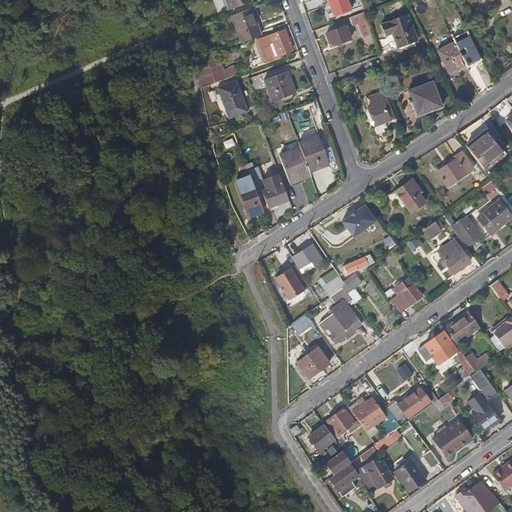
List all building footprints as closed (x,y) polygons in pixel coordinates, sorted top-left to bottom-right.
[(231,15),(226,0),(222,2),(227,16),(231,15)] [(254,7),(251,0),(226,0),(231,15),(232,15),(249,9),(254,7)] [(351,11),(347,0),(326,0),(332,13),(341,9),(343,14),(351,11)] [(256,27),(249,9),(232,15),(241,41),(261,35),(258,26),(256,27)] [(343,14),(341,9),(332,13),(334,17),(343,14)] [(375,42),(366,19),(364,12),(349,18),(352,27),(358,25),(366,46),(375,42)] [(417,41),(407,15),(388,22),(387,23),(380,26),(384,37),(392,34),(398,48),(417,41)] [(205,36),(201,25),(185,31),(188,42),(205,36)] [(350,40),(346,27),(326,35),(331,47),(350,40)] [(292,50),(284,31),(258,41),(265,61),(292,50)] [(466,65),(454,43),(437,51),(448,73),(466,65)] [(192,59),(199,85),(236,74),(234,65),(221,69),(216,52),(192,59)] [(486,70),(480,57),(472,61),(478,73),(486,70)] [(295,92),(286,70),(262,80),(270,102),(295,92)] [(247,110),(235,81),(216,88),(228,118),(247,110)] [(443,107),(433,82),(408,92),(410,100),(408,101),(410,105),(412,104),(417,117),(443,107)] [(393,118),(383,92),(363,100),(366,108),(373,126),(374,126),(381,123),(385,121),(393,118)] [(373,126),(366,108),(365,113),(364,113),(369,125),(373,126)] [(389,144),(383,128),(381,123),(374,126),(373,126),(374,128),(381,147),(389,144)] [(504,154),(487,130),(471,142),(466,145),(483,168),(484,169),(504,154)] [(329,164),(318,136),(297,143),(299,148),(308,172),(329,164)] [(233,138),(224,141),(226,148),(236,145),(233,138)] [(327,147),(331,162),(336,160),(332,146),(327,147)] [(308,172),(299,148),(278,155),(289,184),(310,176),(308,172)] [(468,173),(458,159),(437,172),(447,187),(468,173)] [(271,162),(258,167),(262,179),(275,174),(271,162)] [(249,175),(246,167),(241,169),(244,177),(249,175)] [(493,182),(484,169),(483,168),(473,175),(482,189),(493,182)] [(262,211),(253,185),(250,176),(249,175),(244,177),(237,180),(242,192),(240,192),(248,216),(262,211)] [(426,203),(411,181),(396,191),(392,193),(388,193),(394,201),(397,199),(403,208),(406,206),(412,213),(426,203)] [(486,194),(496,186),(493,182),(482,189),(486,194)] [(288,199),(281,183),(261,190),(268,207),(288,199)] [(511,224),(511,215),(502,203),(485,216),(492,225),(500,235),(511,224)] [(377,222),(366,206),(342,222),(353,238),(377,222)] [(492,225),(485,216),(479,221),(486,230),(492,225)] [(432,234),(439,228),(435,223),(423,232),(429,240),(434,237),(432,234)] [(466,247),(481,236),(474,226),(466,231),(462,226),(454,231),(462,243),(466,247)] [(415,238),(408,243),(413,251),(421,245),(415,238)] [(469,262),(474,258),(466,247),(462,243),(453,249),(449,252),(451,255),(437,265),(447,280),(470,263),(469,262)] [(321,259),(312,244),(292,256),(297,265),(299,268),(310,261),(312,265),(321,259)] [(347,273),(368,265),(365,257),(344,265),(347,273)] [(301,271),(312,265),(310,261),(299,268),(301,271)] [(311,287),(301,271),(299,268),(297,265),(275,278),(289,300),(311,287)] [(347,294),(362,283),(359,278),(357,278),(355,275),(349,279),(351,282),(346,286),(343,289),(347,294)] [(343,289),(346,286),(340,277),(324,288),(330,297),(343,289)] [(499,279),(491,284),(503,301),(511,295),(499,279)] [(422,298),(413,285),(395,298),(404,311),(422,298)] [(404,311),(395,298),(390,302),(399,314),(404,311)] [(349,306),(344,299),(330,309),(333,313),(341,307),(344,310),(349,306)] [(362,323),(349,306),(344,310),(341,307),(333,313),(320,323),(334,343),(345,336),(353,330),(362,323)] [(314,325),(306,314),(299,320),(306,330),(314,325)] [(463,330),(474,323),(468,314),(446,329),(455,342),(466,335),(463,330)] [(511,317),(493,332),(505,349),(511,343),(511,317)] [(347,338),(355,332),(353,330),(345,336),(347,338)] [(430,354),(449,340),(443,332),(418,349),(426,361),(432,357),(430,354)] [(329,364),(317,348),(297,362),(308,378),(329,364)] [(472,369),(460,352),(454,355),(469,376),(474,372),(472,369)] [(481,370),(483,368),(480,363),(472,369),(474,372),(475,373),(481,370)] [(405,364),(397,371),(404,381),(413,375),(405,364)] [(407,420),(430,404),(419,389),(397,406),(404,415),(407,420)] [(437,409),(452,399),(448,393),(437,401),(433,404),(437,409)] [(395,422),(387,410),(382,413),(371,398),(351,412),(357,421),(361,425),(366,431),(385,417),(387,420),(381,424),(387,432),(389,436),(399,428),(395,422)] [(404,415),(397,406),(396,404),(387,410),(395,422),(404,415)] [(499,421),(487,404),(472,415),(483,432),(499,421)] [(357,421),(351,412),(347,407),(326,421),(337,435),(348,427),(357,421)] [(458,450),(473,438),(459,419),(432,439),(443,456),(456,447),(458,450)] [(352,432),(361,425),(357,421),(348,427),(352,432)] [(334,440),(323,426),(308,437),(319,452),(334,440)] [(376,445),(389,436),(387,432),(374,442),(376,445)] [(378,452),(398,438),(394,433),(374,447),(378,452)] [(364,453),(355,441),(344,449),(353,461),(359,457),(364,453)] [(362,462),(376,452),(373,447),(364,453),(359,457),(362,462)] [(439,464),(430,451),(423,456),(433,468),(439,464)] [(392,478),(382,462),(380,463),(377,458),(364,466),(377,488),(383,485),(385,488),(391,484),(388,481),(392,478)] [(337,472),(349,464),(345,459),(334,467),(337,472)] [(425,480),(412,462),(401,470),(402,473),(396,476),(408,492),(425,480)] [(511,485),(511,466),(509,463),(492,476),(504,492),(511,485)] [(351,482),(358,477),(349,464),(337,472),(329,479),(342,498),(356,489),(351,482)] [(377,488),(364,466),(358,470),(371,492),(377,488)] [(489,511),(501,504),(493,495),(490,496),(481,484),(467,493),(463,492),(456,496),(467,511),(489,511)] [(444,497),(433,506),(438,511),(442,511),(451,505),(444,497)]
